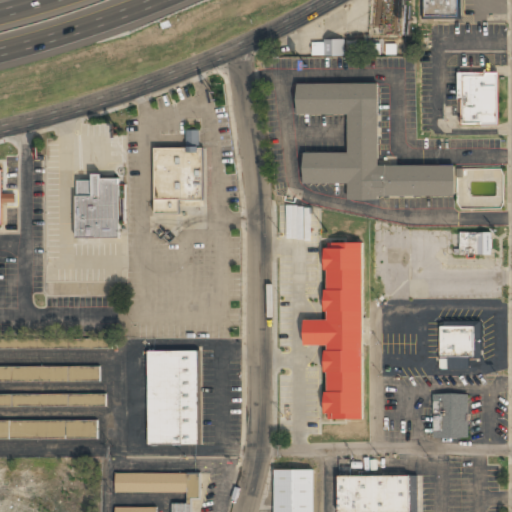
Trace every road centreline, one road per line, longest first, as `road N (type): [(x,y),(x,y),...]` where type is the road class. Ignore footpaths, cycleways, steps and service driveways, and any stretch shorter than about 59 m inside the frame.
road 1 (residential): [(245,49),(264,393),(246,511)]
road 2 (secondary): [(0,130),(164,84),(337,0)]
road 3 (motorway): [(0,54),(179,0)]
